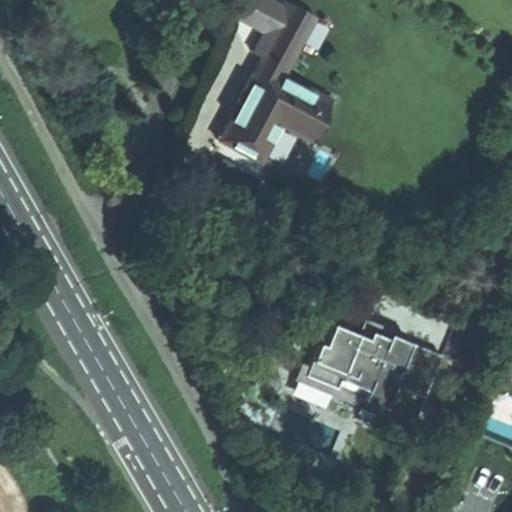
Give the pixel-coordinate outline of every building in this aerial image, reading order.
[(237,0),(230,14),(268,34),(282,7),(269,0),(237,0)] [(227,144),(258,161),(278,124),(307,139),(327,102),(280,77),(312,16),(285,2),(282,7),(268,34),(257,54),(262,57),(218,139),(227,144)] [(265,165),(258,161),(227,144),(207,183),(245,203),(265,165)] [(363,318),(357,334),(359,336),(362,328),(385,338),(387,333),(398,337),(399,333),(363,318)] [(391,384),(409,342),(398,337),(387,333),(385,338),(362,328),(359,336),(357,334),(332,324),(323,345),(317,343),(308,366),(304,375),(335,387),(336,384),(339,378),(365,389),(362,395),(361,398),(382,407),(386,397),(391,384)] [(440,355),(409,342),(391,384),(422,396),(440,355)] [(390,399),(386,397),(382,407),(361,398),(362,395),(336,384),(335,387),(304,375),(308,366),(300,363),(293,380),(339,398),(383,417),(390,399)]
